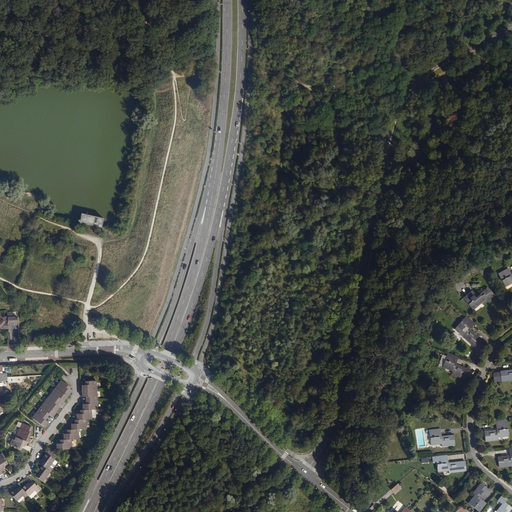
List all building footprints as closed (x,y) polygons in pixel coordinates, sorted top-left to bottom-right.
[(102,219),(80,213),(77,222),(100,228),(102,219)] [(511,271),(508,274),(506,275),(504,272),(506,271),(503,267),(494,273),(501,284),(510,279),(511,281),(511,282),(511,271)] [(475,294),(473,290),(463,296),(470,309),(480,303),(481,305),(492,299),(487,291),(476,297),(475,298),(473,295),(475,294)] [(7,317),(7,322),(8,329),(8,340),(12,339),(12,324),(16,324),(16,317),(13,317),(13,312),(7,312),(7,317)] [(474,324),(466,315),(457,325),(465,333),(464,334),(462,335),(474,346),(480,339),(469,329),(468,328),(470,325),(471,327),(474,324)] [(465,333),(457,325),(455,326),(464,334),(465,333)] [(457,357),(446,353),(442,364),(452,368),(451,371),(450,373),(465,379),(468,370),(452,364),(453,361),(455,362),(457,357)] [(511,370),(500,372),(500,373),(500,378),(497,379),(496,373),(493,374),(494,382),(501,381),(511,379),(511,370)] [(61,379),(54,387),(66,396),(70,392),(68,390),(65,387),(68,384),(61,379)] [(82,390),(98,390),(97,380),(88,380),(89,384),(86,384),(82,384),(82,390)] [(54,387),(48,394),(55,400),(58,397),(60,399),(63,401),(66,396),(54,387)] [(98,390),(82,390),(83,396),(86,396),(89,396),(89,400),(98,399),(98,390)] [(42,402),(55,412),(58,407),(56,405),(53,403),(55,400),(48,394),(42,402)] [(83,410),(92,410),(99,409),(98,399),(89,400),(90,404),(87,404),(83,404),(83,410)] [(42,402),(37,409),(44,415),(46,412),(49,414),(51,416),(55,412),(42,402)] [(42,418),(44,415),(37,409),(31,417),(43,427),(47,422),(44,420),(42,418)] [(78,420),(87,419),(92,419),(92,410),(83,410),(83,414),(80,414),(76,414),(77,420),(78,420)] [(72,430),(79,429),(87,429),(87,419),(78,420),(78,424),(76,424),(72,424),(72,430)] [(508,433),(507,421),(495,422),(496,427),(498,427),(499,430),(496,430),(484,432),(485,442),(498,440),(497,437),(497,435),(508,433)] [(19,427),(15,436),(29,443),(31,444),(32,440),(27,438),(30,432),(19,427)] [(64,440),(72,439),(79,439),(79,429),(72,430),(70,430),(70,434),(68,434),(63,434),(64,440)] [(440,434),(439,429),(427,430),(429,443),(440,442),(440,444),(440,447),(453,445),(452,436),(440,437),(438,437),(438,434),(440,434)] [(27,446),(29,443),(15,436),(12,435),(9,444),(19,449),(22,444),(27,446)] [(72,439),(64,440),(63,440),(63,444),(60,444),(56,444),(57,449),(72,449),(72,439)] [(511,461),(511,448),(509,448),(509,453),(511,453),(511,456),(497,458),(498,468),(511,466),(510,464),(510,462),(511,461)] [(45,462),(43,466),(49,470),(51,467),(49,466),(56,456),(52,453),(50,456),(46,453),(42,460),(43,461),(45,462)] [(446,460),(446,455),(434,457),(436,470),(447,469),(447,471),(447,473),(465,471),(464,462),(447,464),(444,464),(444,461),(446,460)] [(49,470),(43,466),(37,473),(39,474),(41,476),(39,479),(45,483),(47,480),(45,479),(50,472),(49,470)] [(22,489),(27,494),(28,496),(35,490),(36,492),(39,489),(34,483),(31,486),(29,485),(28,483),(22,489)] [(488,489),(480,483),(472,493),(474,494),(476,496),(469,505),(478,511),(480,511),(487,503),(483,500),(482,502),(479,500),(480,498),(488,489)] [(398,484),(391,490),(394,494),(401,488),(398,484)] [(24,497),(27,494),(22,489),(21,488),(18,491),(17,490),(15,488),(9,494),(16,501),(22,495),(24,497)] [(476,496),(474,494),(467,503),(469,505),(476,496)] [(507,511),(511,508),(503,501),(496,511),(507,511)]
